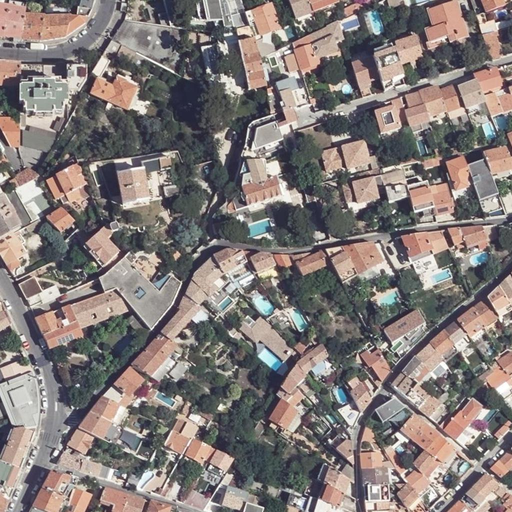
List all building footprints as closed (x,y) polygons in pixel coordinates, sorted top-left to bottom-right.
[(96,0),(80,0),(78,7),(78,10),(92,10),(93,8),(96,1),(96,0)] [(176,0),(167,0),(164,1),(171,25),(183,22),(176,0)] [(226,0),(196,0),(201,19),(210,21),(220,19),(222,31),(234,29),(226,0)] [(306,0),(287,0),(295,20),(303,16),(312,13),(306,0)] [(306,0),(312,13),(339,3),(337,0),(306,0)] [(372,7),(369,0),(366,0),(342,11),(345,19),(359,13),(372,7)] [(387,0),(390,9),(401,5),(404,4),(403,0),(387,0)] [(470,0),(474,9),(483,6),(480,0),(470,0)] [(502,0),(480,0),(483,6),(485,13),(505,6),(502,0)] [(424,29),(429,42),(447,36),(449,42),(467,36),(456,1),(427,10),(433,26),(424,29)] [(26,5),(10,3),(9,8),(25,11),(26,5)] [(237,27),(247,25),(242,5),(233,7),(237,27)] [(9,8),(0,6),(0,38),(4,39),(9,8)] [(246,14),(249,23),(256,21),(262,36),(263,35),(279,29),(270,6),(264,8),(253,12),(253,11),(246,14)] [(4,39),(21,40),(25,16),(25,11),(9,8),(4,39)] [(78,10),(78,20),(71,16),(71,17),(69,27),(78,27),(78,30),(86,24),(92,10),(78,10)] [(345,19),(342,11),(332,16),(335,24),(338,23),(345,19)] [(44,17),(25,16),(21,40),(41,41),(44,17)] [(41,41),(65,39),(69,27),(71,17),(71,16),(69,16),(44,17),(41,41)] [(126,20),(112,41),(149,59),(197,82),(189,50),(197,30),(126,20)] [(256,21),(249,23),(250,26),(252,32),(254,39),(255,42),(264,39),(263,35),(262,36),(256,21)] [(480,26),(483,36),(491,34),(494,33),(497,32),(493,21),(480,26)] [(335,24),(326,28),(331,44),(336,42),(344,40),(338,23),(335,24)] [(250,26),(236,30),(237,37),(244,35),(246,41),(254,39),(252,32),(250,26)] [(69,27),(65,39),(78,30),(78,27),(69,27)] [(326,28),(292,44),(295,53),(300,70),(310,67),(319,64),(340,57),(336,42),(331,44),(326,28)] [(491,34),(483,36),(492,60),(502,57),(496,37),(494,33),(491,34)] [(447,36),(429,42),(427,43),(428,49),(450,42),(449,42),(447,36)] [(410,39),(394,43),(397,50),(400,59),(402,65),(422,58),(415,37),(410,39)] [(238,43),(249,90),(266,86),(265,82),(260,60),(259,60),(255,42),(254,39),(246,41),(238,43)] [(264,39),(255,42),(259,60),(260,60),(262,59),(275,52),(272,44),(268,46),(265,39),(264,39)] [(390,40),(377,44),(379,49),(392,45),(390,40)] [(149,59),(112,41),(107,48),(106,50),(105,51),(105,52),(144,70),(149,59)] [(379,49),(371,51),(373,58),(394,51),(392,45),(379,49)] [(371,50),(349,57),(352,65),(373,58),(371,51),(371,50)] [(380,79),(382,84),(391,80),(402,77),(397,60),(394,52),(394,51),(373,58),(380,79)] [(284,57),(289,73),(300,70),(295,53),(284,57)] [(110,62),(101,57),(91,74),(101,79),(106,69),(110,62)] [(353,70),(358,86),(367,84),(380,79),(373,58),(352,65),(353,70)] [(0,64),(0,87),(20,89),(19,66),(0,64)] [(20,89),(19,105),(23,106),(23,112),(32,112),(33,115),(54,115),(54,111),(64,111),(64,104),(67,104),(67,91),(66,67),(19,66),(20,89)] [(86,67),(66,67),(67,91),(80,92),(81,90),(87,81),(86,72),(86,67)] [(300,70),(303,79),(313,76),(310,67),(300,70)] [(353,70),(350,70),(359,100),(363,99),(359,88),(358,86),(353,70)] [(496,70),(474,76),(476,81),(481,92),(488,90),(494,88),(500,86),(501,86),(498,76),(496,71),(496,70)] [(95,81),(89,95),(128,111),(138,84),(118,76),(113,88),(95,81)] [(391,80),(382,84),(385,92),(394,87),(393,85),(393,86),(391,80)] [(278,94),(275,95),(274,89),(273,86),(269,86),(267,87),(270,105),(273,115),(273,116),(293,109),(295,109),(296,109),(289,90),(292,88),(290,81),(275,86),(278,94)] [(476,81),(458,87),(465,106),(466,109),(485,102),(483,97),(481,92),(476,81)] [(363,99),(371,96),(367,85),(359,88),(363,99)] [(457,85),(441,91),(447,110),(448,112),(465,106),(458,87),(457,85)] [(430,89),(419,92),(424,107),(427,117),(447,110),(441,91),(440,86),(430,89)] [(511,109),(511,87),(494,93),(503,113),(511,109)] [(413,94),(406,96),(410,108),(411,110),(424,107),(419,92),(413,94)] [(490,95),(483,97),(485,102),(487,108),(491,117),(503,113),(494,93),(490,95)] [(312,105),(315,113),(321,112),(319,107),(317,102),(312,104),(312,105)] [(485,102),(466,109),(467,112),(468,115),(487,108),(485,102)] [(270,105),(254,109),(256,120),(273,115),(270,105)] [(465,106),(448,112),(449,116),(449,118),(467,112),(466,109),(465,106)] [(411,110),(405,112),(410,127),(421,124),(429,121),(427,117),(424,107),(411,110)] [(383,111),(374,113),(380,135),(400,129),(394,108),(383,111)] [(447,110),(427,117),(429,121),(429,123),(449,116),(448,112),(447,110)] [(54,129),(59,132),(65,119),(62,117),(59,122),(57,122),(54,129)] [(155,117),(152,123),(160,127),(163,120),(155,117)] [(0,119),(0,127),(11,148),(19,147),(19,128),(19,119),(3,120),(0,119)] [(421,124),(410,127),(410,129),(412,134),(423,130),(421,124)] [(30,127),(29,133),(55,139),(56,133),(30,127)] [(29,133),(22,131),(22,147),(49,153),(55,139),(29,133)] [(508,134),(500,138),(503,144),(510,141),(508,134)] [(347,170),(369,164),(364,142),(346,146),(341,148),(343,154),(336,155),(335,149),(322,153),(326,172),(346,166),(347,170)] [(478,143),(459,148),(461,153),(472,151),(480,149),(478,143)] [(509,158),(505,149),(483,154),(485,160),(487,167),(491,175),(511,169),(511,166),(510,162),(509,158)] [(461,153),(451,155),(453,162),(462,158),(461,153)] [(418,156),(398,162),(399,167),(400,167),(411,164),(420,162),(418,156)] [(422,168),(423,171),(425,170),(425,167),(442,163),(440,157),(428,160),(420,162),(421,165),(422,168)] [(170,158),(159,160),(160,168),(161,172),(172,170),(170,158)] [(463,161),(462,158),(453,162),(446,165),(451,178),(454,189),(455,191),(467,187),(466,186),(471,184),(468,173),(465,167),(463,161)] [(159,160),(141,163),(143,170),(144,170),(160,168),(159,160)] [(475,194),(484,219),(491,218),(489,213),(503,209),(492,180),(491,175),(487,167),(485,160),(465,167),(468,173),(471,184),(472,185),(475,193),(475,194)] [(244,162),(239,177),(249,179),(251,185),(267,179),(265,161),(244,162)] [(7,164),(2,167),(5,173),(11,170),(7,164)] [(72,167),(57,175),(66,195),(78,188),(83,186),(78,177),(74,170),(72,167)] [(77,169),(74,170),(78,177),(83,174),(80,167),(77,169)] [(29,169),(14,176),(16,179),(20,187),(32,181),(35,179),(38,175),(29,169)] [(511,169),(491,175),(492,180),(511,174),(511,169)] [(143,170),(118,175),(124,206),(149,201),(147,189),(146,182),(144,170),(143,170)] [(172,170),(161,172),(164,188),(175,187),(172,170)] [(385,193),(386,196),(407,191),(402,177),(401,172),(381,176),(385,193)] [(435,216),(430,198),(428,190),(425,180),(418,182),(416,173),(402,177),(407,191),(416,227),(437,224),(435,216)] [(83,174),(78,177),(83,186),(87,184),(83,174)] [(66,195),(57,175),(44,180),(54,201),(66,195)] [(381,176),(343,186),(347,203),(356,201),(357,205),(378,199),(377,195),(385,193),(381,176)] [(251,185),(241,188),(243,193),(247,207),(282,196),(276,177),(267,179),(251,185)] [(0,198),(1,198),(8,210),(10,209),(14,217),(12,218),(20,231),(26,228),(39,221),(59,210),(40,185),(35,179),(32,181),(20,187),(14,190),(4,195),(0,197),(0,198)] [(16,179),(10,182),(14,190),(20,187),(16,179)] [(472,185),(471,184),(466,186),(467,187),(455,191),(454,189),(451,191),(454,200),(475,193),(472,185)] [(434,188),(428,190),(430,198),(435,216),(453,212),(446,186),(435,189),(434,188)] [(175,187),(164,188),(166,198),(178,196),(177,187),(175,187)] [(78,188),(66,195),(70,203),(82,196),(78,188)] [(243,193),(238,194),(227,206),(228,213),(247,207),(243,193)] [(1,198),(0,198),(0,241),(13,235),(19,232),(20,231),(12,218),(14,217),(10,209),(8,210),(1,198)] [(62,210),(47,219),(61,234),(74,222),(62,210)] [(220,234),(231,239),(230,220),(212,224),(215,234),(219,234),(220,234)] [(39,221),(26,228),(29,232),(41,226),(39,221)] [(117,222),(110,224),(114,231),(120,230),(119,227),(117,224),(117,222)] [(110,225),(101,234),(106,239),(114,233),(110,225)] [(459,230),(464,243),(466,247),(467,249),(487,241),(481,227),(459,230)] [(459,230),(447,231),(449,235),(454,248),(457,247),(464,243),(459,230)] [(100,232),(85,245),(105,266),(118,253),(106,239),(101,234),(100,232)] [(425,234),(432,253),(441,249),(447,247),(444,237),(441,232),(425,234)] [(425,234),(402,238),(404,242),(410,258),(417,255),(420,262),(433,257),(432,253),(425,234)] [(0,241),(0,255),(7,266),(17,261),(26,256),(24,254),(19,246),(14,238),(13,235),(0,241)] [(20,235),(14,238),(19,246),(23,245),(26,243),(20,235)] [(490,249),(487,241),(467,249),(470,257),(490,249)] [(383,262),(372,242),(325,251),(331,262),(339,276),(343,284),(383,262)] [(213,257),(225,274),(230,280),(237,287),(240,290),(259,280),(256,274),(252,271),(242,252),(227,250),(213,257)] [(172,306),(182,284),(172,276),(160,293),(149,282),(170,259),(157,251),(150,253),(147,253),(144,251),(136,252),(134,251),(132,251),(131,252),(127,252),(125,257),(103,278),(99,279),(100,283),(104,294),(116,289),(131,308),(136,313),(151,331),(172,306)] [(325,251),(320,252),(320,253),(311,257),(296,263),(303,277),(325,265),(331,262),(325,251)] [(170,259),(176,264),(182,257),(177,252),(170,259)] [(252,271),(256,274),(276,266),(271,255),(242,252),(252,271)] [(311,257),(310,253),(294,256),(294,255),(292,256),(296,263),(311,257)] [(420,262),(417,255),(410,258),(412,265),(420,262)] [(292,266),(288,256),(275,256),(283,270),(292,266)] [(195,275),(185,297),(193,301),(201,309),(202,309),(208,314),(212,309),(222,298),(217,294),(230,280),(225,274),(213,257),(195,275)] [(17,261),(7,266),(10,271),(20,267),(17,261)] [(332,279),(339,276),(331,262),(325,265),(332,279)] [(343,284),(347,291),(386,269),(383,262),(343,284)] [(483,269),(464,277),(473,297),(489,283),(483,269)] [(505,300),(511,296),(511,276),(511,275),(498,287),(505,300)] [(35,278),(19,286),(27,300),(42,293),(41,292),(35,278)] [(222,298),(212,309),(228,323),(246,308),(231,292),(237,287),(230,280),(217,294),(222,298)] [(56,286),(41,292),(42,293),(27,300),(30,307),(42,302),(43,304),(60,296),(56,286)] [(496,313),(508,306),(505,300),(498,287),(487,298),(496,313)] [(104,294),(97,297),(105,318),(131,308),(116,289),(104,294)] [(79,328),(82,327),(105,318),(97,297),(69,307),(76,324),(77,323),(79,328)] [(162,334),(171,341),(181,330),(201,309),(193,301),(185,297),(179,310),(181,312),(162,334)] [(487,298),(472,309),(480,322),(483,327),(485,329),(499,319),(496,313),(487,298)] [(412,299),(376,321),(394,347),(391,349),(394,353),(399,350),(404,357),(430,332),(412,299)] [(69,307),(62,310),(67,321),(69,326),(76,324),(69,307)] [(202,309),(201,309),(181,330),(190,338),(210,316),(208,314),(202,309)] [(457,320),(465,333),(480,322),(472,309),(457,320)] [(62,323),(67,321),(62,310),(57,312),(61,321),(62,323)] [(0,331),(11,325),(4,311),(0,313),(0,331)] [(136,313),(127,320),(144,339),(151,331),(136,313)] [(280,313),(270,319),(273,325),(278,323),(281,324),(286,321),(284,318),(283,318),(280,313)] [(52,314),(36,320),(43,336),(64,328),(62,323),(61,321),(56,323),(52,314)] [(245,324),(243,326),(255,339),(261,333),(264,334),(286,359),(295,351),(293,348),(263,316),(258,321),(251,314),(245,319),(248,321),(245,324)] [(453,346),(468,336),(465,333),(457,320),(444,332),(453,346)] [(480,322),(465,333),(468,336),(469,338),(483,327),(480,322)] [(64,328),(43,336),(49,350),(75,339),(83,336),(82,334),(79,328),(77,323),(76,324),(69,326),(64,328)] [(229,333),(238,341),(242,336),(234,328),(229,333)] [(444,332),(429,344),(430,345),(439,358),(453,346),(444,332)] [(329,356),(317,333),(313,340),(319,344),(312,351),(308,348),(307,349),(301,357),(298,364),(297,365),(298,366),(305,375),(309,372),(314,378),(320,374),(325,380),(337,371),(334,367),(333,363),(329,356)] [(151,377),(178,345),(171,341),(162,334),(132,366),(151,377)] [(82,336),(75,339),(79,347),(85,345),(82,336)] [(468,336),(453,346),(457,351),(460,350),(463,354),(474,346),(471,341),(469,338),(468,336)] [(475,338),(471,341),(474,346),(475,346),(479,343),(475,338)] [(378,350),(373,340),(365,345),(368,350),(366,352),(370,357),(378,350)] [(301,357),(307,349),(300,341),(293,348),(295,351),(296,352),(301,357)] [(178,345),(151,377),(158,382),(181,355),(185,358),(189,353),(181,348),(178,345)] [(415,358),(427,372),(428,373),(442,361),(439,358),(430,345),(415,358)] [(453,346),(439,358),(442,361),(443,363),(457,351),(453,346)] [(370,357),(366,360),(371,368),(380,381),(382,384),(390,373),(378,350),(370,357)] [(298,364),(301,357),(296,352),(293,355),(296,358),(294,360),(298,364)] [(366,360),(370,357),(366,352),(360,356),(363,361),(361,363),(367,371),(371,368),(366,360)] [(509,378),(511,375),(511,352),(501,359),(497,362),(503,370),(509,378)] [(410,364),(402,374),(416,385),(416,386),(427,372),(415,358),(410,364)] [(503,370),(497,362),(494,358),(489,361),(486,363),(490,369),(493,372),(485,379),(487,381),(503,370)] [(428,373),(435,381),(447,369),(443,363),(442,361),(428,373)] [(22,363),(16,367),(22,377),(32,373),(27,363),(23,365),(22,363)] [(186,369),(180,364),(178,363),(172,370),(174,372),(180,377),(186,369)] [(305,375),(298,366),(288,379),(286,383),(283,388),(278,395),(284,400),(293,409),(304,398),(298,391),(300,388),(307,395),(314,388),(307,378),(305,375)] [(16,367),(3,372),(7,382),(22,377),(16,367)] [(380,381),(371,368),(367,371),(366,372),(375,386),(378,383),(380,381)] [(128,369),(115,384),(125,393),(128,396),(141,382),(128,369)] [(477,380),(479,383),(481,381),(485,379),(493,372),(490,369),(477,380)] [(503,370),(487,381),(488,382),(492,388),(495,391),(510,380),(509,378),(503,370)] [(0,385),(0,434),(8,433),(15,432),(36,429),(37,422),(37,416),(38,407),(37,399),(37,392),(35,384),(34,378),(32,373),(22,377),(7,382),(3,384),(1,385),(0,385)] [(391,387),(405,399),(416,385),(402,374),(397,380),(391,387)] [(278,384),(283,388),(286,383),(281,379),(278,384)] [(511,391),(511,381),(510,380),(495,391),(498,395),(503,402),(511,395),(511,392),(511,391)] [(361,415),(371,401),(367,395),(358,381),(347,390),(352,400),(361,415)] [(141,382),(128,396),(132,399),(135,402),(148,388),(141,382)] [(492,388),(488,382),(484,384),(478,388),(483,395),(492,388)] [(115,384),(102,398),(116,405),(125,393),(115,384)] [(405,399),(418,410),(430,397),(416,386),(416,385),(405,399)] [(432,398),(435,401),(446,393),(440,387),(432,398)] [(373,392),(367,395),(371,401),(375,395),(373,392)] [(132,399),(128,396),(125,393),(116,405),(120,406),(124,408),(132,399)] [(440,405),(449,396),(446,393),(435,401),(440,405)] [(429,419),(436,411),(440,405),(435,401),(432,398),(430,397),(418,410),(429,419)] [(91,412),(111,422),(115,416),(120,406),(116,405),(102,398),(91,412)] [(413,416),(394,399),(382,406),(405,425),(413,416)] [(189,400),(182,413),(185,414),(193,402),(189,400)] [(286,430),(297,413),(293,409),(284,400),(272,420),(286,430)] [(352,400),(336,408),(354,431),(355,428),(361,416),(360,415),(361,415),(352,400)] [(440,428),(456,441),(482,408),(472,400),(466,407),(462,402),(444,422),(440,428)] [(121,418),(125,409),(124,408),(120,406),(115,416),(121,418)] [(275,409),(271,406),(268,410),(262,420),(266,423),(275,409)] [(399,420),(382,406),(374,411),(386,430),(394,425),(399,420)] [(429,419),(434,423),(438,417),(440,414),(436,411),(429,419)] [(91,412),(79,429),(94,436),(100,439),(102,440),(108,430),(111,422),(91,412)] [(438,436),(413,416),(405,425),(400,430),(400,431),(425,452),(438,436)] [(434,423),(440,428),(444,422),(438,417),(434,423)] [(198,427),(187,422),(179,418),(172,430),(176,432),(187,437),(191,439),(198,427)] [(246,444),(254,447),(268,424),(266,423),(262,420),(251,436),(246,444)] [(399,420),(394,425),(400,430),(405,425),(399,420)] [(487,437),(495,445),(510,430),(501,422),(487,437)] [(155,431),(165,435),(169,428),(158,424),(155,431)] [(373,434),(370,425),(366,424),(364,433),(361,443),(378,443),(373,434)] [(182,454),(190,441),(191,439),(187,437),(176,432),(172,430),(169,429),(169,428),(165,435),(162,441),(165,443),(164,444),(182,454)] [(36,429),(15,432),(7,450),(0,447),(0,463),(1,464),(20,472),(35,436),(36,429)] [(68,445),(85,454),(87,449),(94,436),(79,429),(68,445)] [(113,433),(108,430),(102,440),(108,443),(113,433)] [(142,440),(123,430),(116,445),(135,454),(142,440)] [(244,444),(249,435),(242,431),(237,440),(244,444)] [(15,432),(8,433),(5,442),(0,440),(0,447),(7,450),(15,432)] [(398,435),(397,433),(388,439),(389,441),(398,435)] [(87,449),(93,452),(98,443),(100,439),(94,436),(87,449)] [(448,444),(438,436),(425,452),(435,460),(448,444)] [(214,450),(194,440),(184,459),(199,467),(201,463),(204,458),(208,460),(214,450)] [(337,451),(353,466),(354,465),(352,443),(347,441),(337,451)] [(383,442),(379,444),(389,464),(392,467),(398,464),(383,442)] [(452,447),(448,444),(435,460),(439,463),(452,447)] [(233,458),(214,450),(208,460),(212,462),(208,470),(222,477),(225,470),(226,470),(233,458)] [(511,453),(510,451),(491,470),(494,473),(496,474),(500,478),(511,467),(511,453)] [(435,460),(425,452),(412,466),(414,468),(422,475),(429,466),(435,460)] [(359,454),(361,470),(362,469),(362,470),(380,469),(379,464),(379,453),(359,454)] [(56,465),(57,466),(99,478),(103,466),(83,461),(83,459),(72,456),(71,461),(61,458),(56,465)] [(0,489),(8,501),(20,472),(1,464),(0,463),(0,489)] [(325,484),(345,494),(347,489),(350,482),(341,476),(331,469),(324,464),(318,480),(325,484)] [(422,475),(426,479),(429,476),(434,470),(429,466),(422,475)] [(347,467),(341,476),(350,482),(355,485),(354,471),(347,467)] [(442,467),(440,469),(456,484),(458,482),(442,467)] [(414,468),(401,479),(405,484),(406,485),(416,496),(430,484),(426,479),(422,475),(414,468)] [(387,485),(385,469),(380,469),(362,470),(363,478),(363,486),(367,486),(387,485)] [(63,497),(68,486),(74,487),(77,479),(51,471),(41,489),(63,497)] [(430,484),(432,486),(435,482),(429,476),(426,479),(430,484)] [(483,500),(498,486),(488,478),(486,476),(485,476),(472,489),(483,500)] [(229,487),(246,492),(249,481),(235,477),(229,487)] [(448,492),(437,480),(435,482),(432,486),(432,487),(442,498),(448,492)] [(320,499),(341,508),(345,494),(325,484),(320,499)] [(394,492),(396,495),(406,485),(405,484),(400,484),(398,484),(393,490),(394,492)] [(416,496),(418,499),(421,497),(432,487),(432,486),(430,484),(416,496)] [(364,497),(365,504),(387,503),(397,503),(401,502),(396,495),(394,492),(388,493),(387,485),(367,486),(368,497),(364,497)] [(406,485),(396,495),(401,502),(403,505),(404,507),(405,507),(416,496),(406,485)] [(228,487),(222,505),(230,508),(243,511),(249,493),(246,492),(229,487),(228,487)] [(105,488),(100,501),(114,505),(112,511),(113,511),(121,511),(128,495),(105,488)] [(159,497),(165,498),(168,492),(164,488),(163,489),(161,493),(159,497)] [(507,493),(501,488),(498,491),(500,493),(497,495),(501,499),(507,493)] [(45,511),(55,511),(59,503),(67,506),(69,499),(63,497),(41,489),(32,506),(45,511)] [(64,511),(82,511),(90,496),(73,489),(69,499),(67,506),(64,511)] [(183,504),(189,506),(199,509),(204,510),(206,506),(207,504),(211,498),(192,489),(183,504)] [(460,501),(472,511),(477,511),(487,503),(483,500),(472,489),(460,501)] [(315,511),(320,499),(311,496),(310,500),(292,492),(287,505),(289,506),(303,510),(306,511),(307,511),(315,511)] [(269,511),(273,501),(265,498),(259,496),(249,493),(243,511),(242,511),(269,511)] [(128,495),(121,511),(140,511),(145,501),(128,495)] [(405,507),(408,511),(416,503),(419,500),(418,499),(416,496),(405,507)] [(503,505),(508,509),(511,511),(511,497),(511,496),(507,500),(503,505)] [(320,499),(315,511),(343,511),(345,510),(341,508),(320,499)] [(460,501),(448,511),(471,511),(472,511),(460,501)] [(152,503),(148,511),(167,511),(169,508),(152,503)] [(390,511),(391,510),(388,510),(387,503),(365,504),(365,511),(390,511)] [(423,511),(416,503),(408,511),(423,511)] [(487,503),(477,511),(487,511),(492,508),(487,503)]
